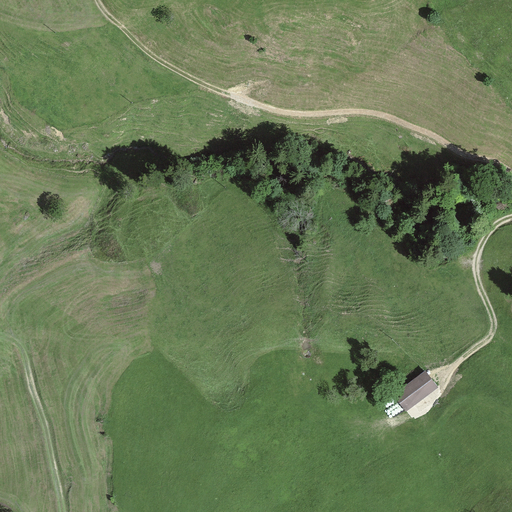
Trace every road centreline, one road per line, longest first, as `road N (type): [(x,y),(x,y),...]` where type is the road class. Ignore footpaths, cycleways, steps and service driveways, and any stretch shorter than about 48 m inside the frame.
road 1 (track): [(511,175),(399,119),(361,109),(309,116),(251,103),(170,65),(102,15),(97,0)]
road 2 (track): [(446,373),(492,330),(495,311),(479,285),(480,241),(511,215)]
road 3 (track): [(62,511),(24,347),(0,332)]
